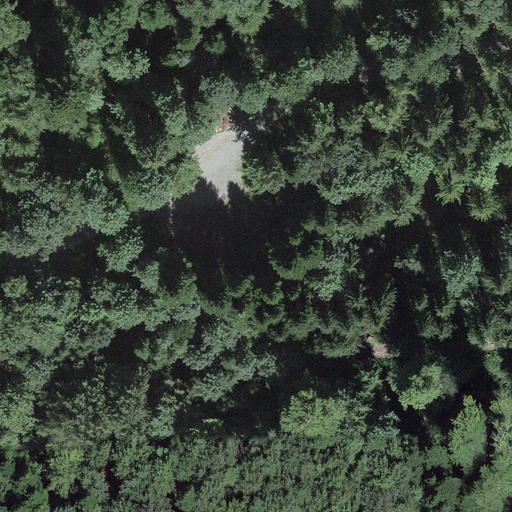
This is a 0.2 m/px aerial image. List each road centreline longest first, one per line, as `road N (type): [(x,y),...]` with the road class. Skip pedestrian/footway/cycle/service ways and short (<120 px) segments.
road 1 (track): [(511,40),(281,106),(113,218),(0,262)]
road 2 (track): [(511,342),(364,347),(237,314),(131,272),(18,258)]
